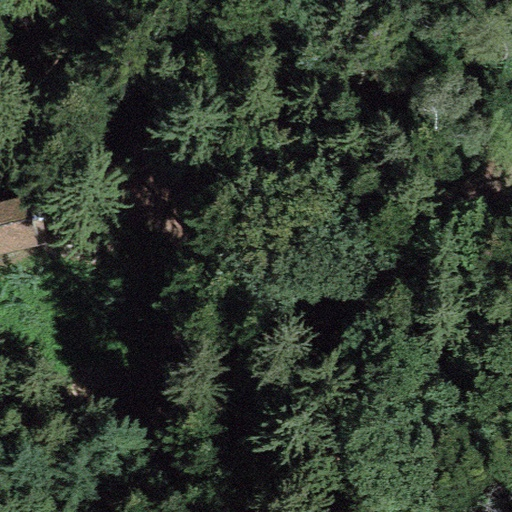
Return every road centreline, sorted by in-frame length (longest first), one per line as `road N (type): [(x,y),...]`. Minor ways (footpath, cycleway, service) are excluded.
road 1 (track): [(0,450),(341,379),(511,270)]
road 2 (track): [(248,0),(354,103),(511,192)]
